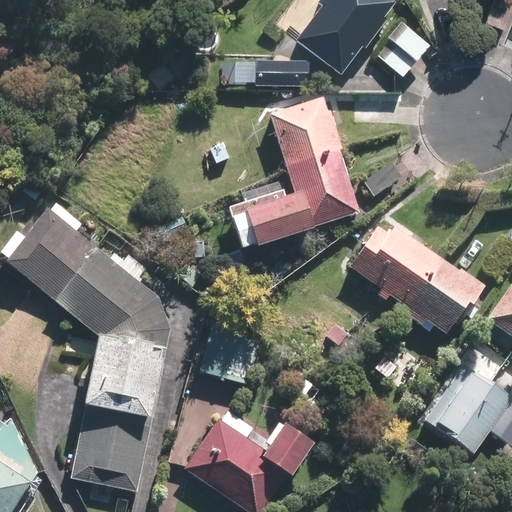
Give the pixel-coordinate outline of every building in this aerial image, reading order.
[(393,7),(384,0),(319,0),(315,5),(319,8),(292,44),(339,79),(361,50),(364,52),(385,23),(383,21),(393,7)] [(511,0),(489,0),(482,19),(503,27),(511,2),(511,0)] [(428,50),(399,25),(386,41),(390,44),(377,59),(401,80),(428,50)] [(161,65),(145,79),(158,94),(175,79),(161,65)] [(253,66),(253,89),(308,89),(308,65),(253,66)] [(267,118),(284,172),(338,155),(321,101),(267,118)] [(220,148),(206,154),(213,168),(226,162),(220,148)] [(338,155),(284,172),(292,197),(242,213),(254,250),(358,217),(338,155)] [(388,164),(359,185),(370,200),(398,179),(388,164)] [(162,349),(167,329),(156,295),(134,278),(142,266),(125,254),(116,265),(40,207),(0,258),(0,262),(96,336),(67,477),(133,491),(162,349)] [(405,308),(440,259),(394,227),(388,235),(377,227),(348,268),(405,308)] [(202,240),(186,240),(186,257),(202,257),(202,240)] [(511,263),(511,247),(503,242),(481,273),(497,285),(511,263)] [(440,259),(405,308),(402,314),(430,334),(434,328),(446,336),(454,324),(459,326),(486,287),(461,270),(459,273),(440,259)] [(511,283),(483,325),(511,345),(511,283)] [(196,370),(246,384),(257,343),(234,336),(236,329),(210,322),(196,370)] [(345,333),(331,323),(323,336),(336,345),(345,333)] [(394,366),(381,356),(372,368),(385,377),(394,366)] [(511,438),(511,398),(460,363),(421,419),(470,453),(486,430),(508,445),(511,438)] [(317,389),(297,377),(289,387),(307,400),(298,412),(314,422),(323,409),(309,400),(317,389)] [(0,511),(10,511),(31,482),(39,468),(14,419),(7,423),(0,418),(0,511)] [(245,511),(258,511),(289,469),(260,450),(214,418),(181,466),(245,511)] [(279,422),(260,450),(289,469),(307,443),(279,422)]
